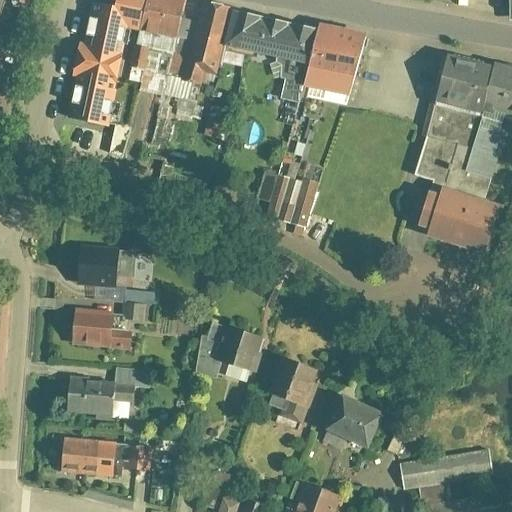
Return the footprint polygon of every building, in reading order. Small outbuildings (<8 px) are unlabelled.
[(21,20),(29,23),(36,0),(9,0),(25,5),(21,20)] [(127,28),(142,30),(148,0),(118,0),(117,8),(94,3),(70,118),(107,126),(127,28)] [(186,0),(148,0),(142,30),(176,38),(186,0)] [(511,0),(501,0),(502,21),(511,20),(511,0)] [(203,3),(183,80),(201,84),(205,71),(217,72),(225,46),(233,10),(203,3)] [(300,101),(303,94),(320,29),(233,10),(225,46),(291,60),(282,96),(300,101)] [(366,38),(320,29),(303,94),(347,106),(366,38)] [(511,51),(435,34),(406,160),(421,163),(478,177),(495,105),(511,109),(511,51)] [(129,66),(125,78),(136,82),(134,88),(156,95),(163,77),(129,66)] [(106,152),(120,154),(123,125),(109,123),(106,152)] [(269,202),(265,216),(302,227),(314,184),(260,169),(252,197),(269,202)] [(444,192),(430,233),(485,250),(498,209),(444,192)] [(315,217),(306,241),(325,248),(334,224),(315,217)] [(71,255),(72,290),(115,289),(115,255),(71,255)] [(125,318),(142,320),(144,304),(128,302),(125,318)] [(65,349),(101,348),(101,356),(136,355),(135,337),(108,337),(107,311),(64,312),(65,349)] [(205,323),(191,377),(241,389),(254,334),(205,323)] [(273,359),(258,409),(297,421),(313,371),(273,359)] [(64,379),(64,415),(112,416),(113,380),(64,379)] [(337,396),(319,444),(362,460),(379,412),(337,396)] [(59,441),(56,475),(95,479),(99,445),(59,441)] [(120,449),(121,477),(147,475),(146,447),(120,449)] [(396,466),(403,505),(493,491),(487,451),(396,466)] [(215,511),(264,511),(265,509),(230,497),(236,479),(209,470),(198,506),(215,511)] [(328,511),(332,497),(288,485),(280,511),(328,511)] [(439,507),(439,511),(494,511),(493,498),(439,507)]
